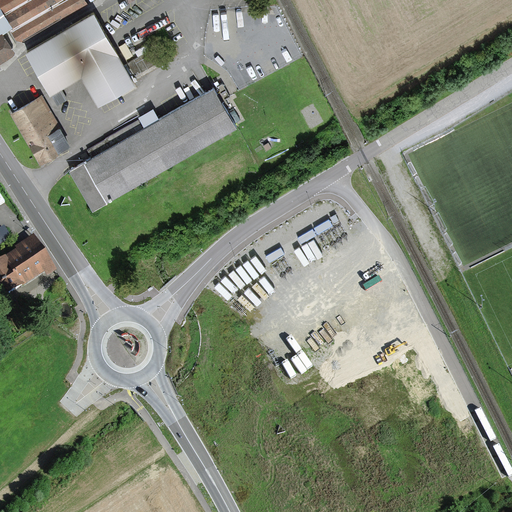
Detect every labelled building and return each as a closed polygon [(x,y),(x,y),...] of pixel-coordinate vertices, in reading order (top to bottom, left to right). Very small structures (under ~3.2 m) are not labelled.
[(0,0),(0,2),(14,26),(10,28),(17,40),(24,41),(23,37),(85,0),(0,0)] [(14,26),(0,2),(0,62),(15,53),(15,50),(13,46),(13,45),(5,31),(14,26)] [(26,48),(58,104),(68,98),(60,84),(82,72),(98,100),(134,79),(94,9),(26,48)] [(147,51),(128,62),(135,74),(154,63),(147,51)] [(145,125),(70,168),(93,208),(237,125),(214,85),(159,116),(145,125)] [(11,111),(40,161),(71,144),(42,93),(11,111)] [(145,125),(159,116),(153,106),(139,115),(145,125)] [(0,297),(47,266),(31,243),(0,264),(0,297)]
